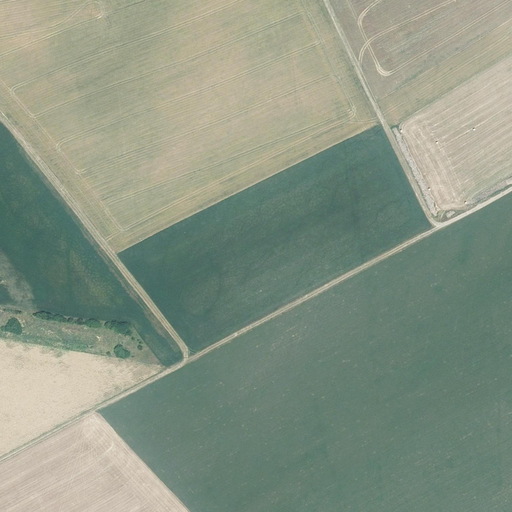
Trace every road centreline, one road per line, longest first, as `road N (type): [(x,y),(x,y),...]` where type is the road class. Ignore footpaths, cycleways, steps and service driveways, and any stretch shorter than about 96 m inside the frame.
road 1 (track): [(511,187),(0,461)]
road 2 (track): [(435,228),(327,0)]
